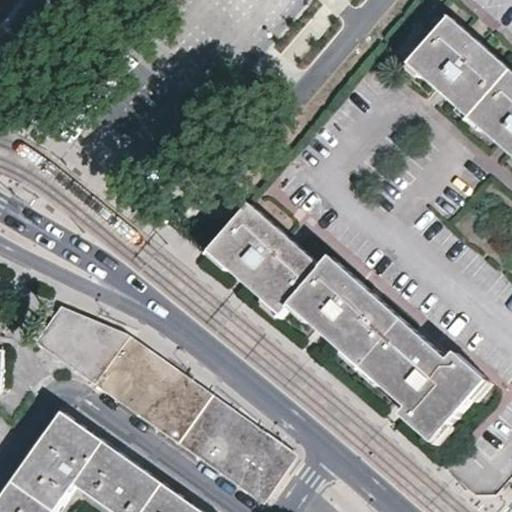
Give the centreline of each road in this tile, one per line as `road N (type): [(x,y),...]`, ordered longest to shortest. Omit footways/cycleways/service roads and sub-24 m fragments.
road 1 (residential): [(242,511),(62,383),(0,472)]
road 2 (residential): [(171,320),(106,263),(0,202)]
road 3 (residential): [(171,320),(329,449)]
road 4 (residential): [(0,242),(171,320)]
